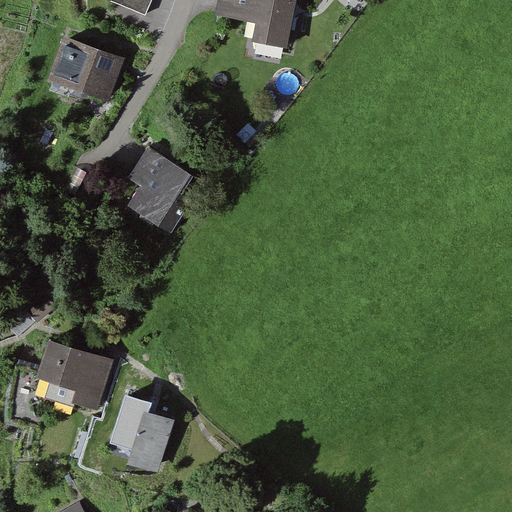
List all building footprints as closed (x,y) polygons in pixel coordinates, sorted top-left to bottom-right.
[(113,0),(151,15),(156,0),(113,0)] [(222,0),(220,16),(263,22),(259,44),(297,50),(303,0),(222,0)] [(127,56),(69,37),(55,80),(113,99),(127,56)] [(202,173),(147,146),(132,177),(145,184),(135,206),(175,226),(202,173)] [(118,362),(58,342),(45,379),(84,392),(80,404),(102,411),(118,362)] [(151,402),(127,395),(112,445),(132,451),(128,466),(157,474),(173,419),(148,412),(151,402)] [(89,511),(85,503),(68,511),(89,511)]
